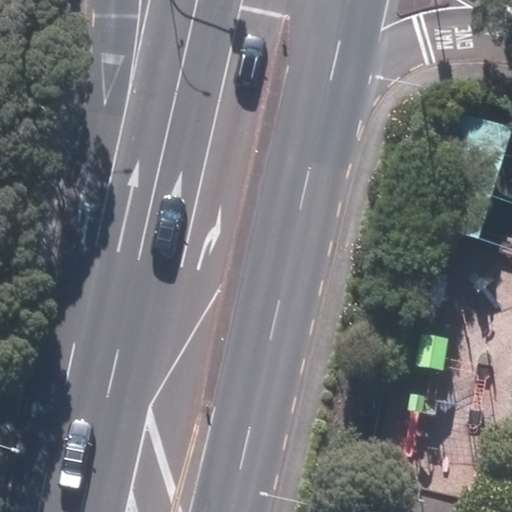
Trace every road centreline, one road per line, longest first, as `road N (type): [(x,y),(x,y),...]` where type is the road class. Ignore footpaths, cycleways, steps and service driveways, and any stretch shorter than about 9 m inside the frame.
road 1 (primary): [(340,0),(254,422),(209,511)]
road 2 (primary): [(127,511),(121,385),(172,107)]
